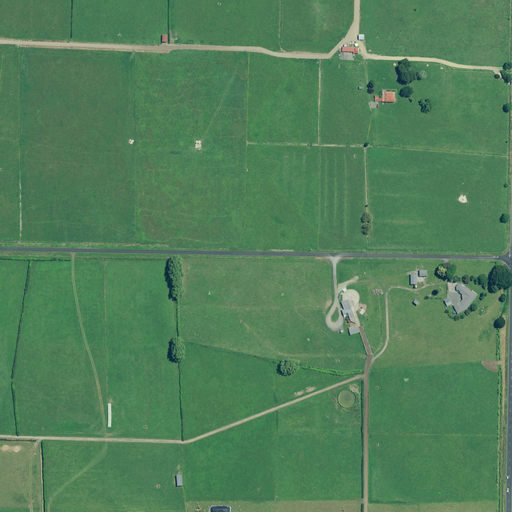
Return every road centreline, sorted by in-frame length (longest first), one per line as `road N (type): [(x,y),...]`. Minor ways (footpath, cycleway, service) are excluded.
road 1 (unclassified): [(0,249),(511,258)]
road 2 (tertiary): [(508,511),(511,330)]
